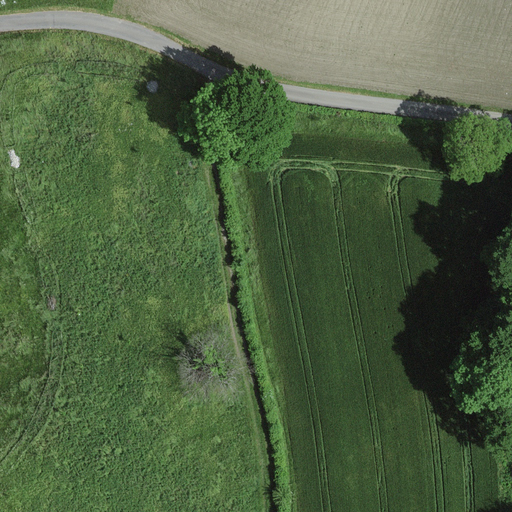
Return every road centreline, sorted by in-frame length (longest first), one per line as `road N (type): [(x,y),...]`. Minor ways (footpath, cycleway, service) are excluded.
road 1 (unclassified): [(511,123),(271,88),(105,27),(0,25)]
road 2 (track): [(266,511),(206,132),(220,72)]
